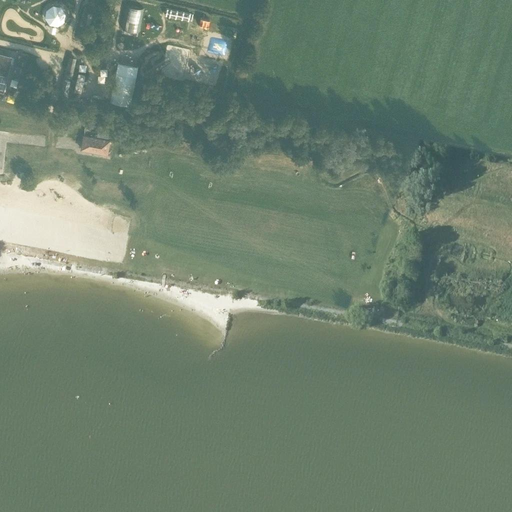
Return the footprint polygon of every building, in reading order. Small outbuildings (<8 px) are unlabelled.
[(123,28),(131,31),(139,6),(132,4),(123,28)] [(85,8),(80,25),(90,27),(95,10),(85,8)] [(187,8),(179,9),(179,14),(181,14),(181,17),(188,16),(187,8)] [(196,42),(205,44),(208,31),(199,29),(196,42)] [(0,91),(4,93),(13,57),(0,53),(0,91)] [(70,59),(66,74),(72,76),(76,60),(70,59)] [(79,73),(74,92),(81,94),(86,75),(79,73)] [(62,92),(60,99),(65,101),(67,93),(70,81),(65,80),(62,92)] [(89,109),(102,112),(105,99),(92,96),(89,109)] [(84,136),(81,150),(82,150),(82,148),(107,152),(107,155),(110,140),(84,136)]
